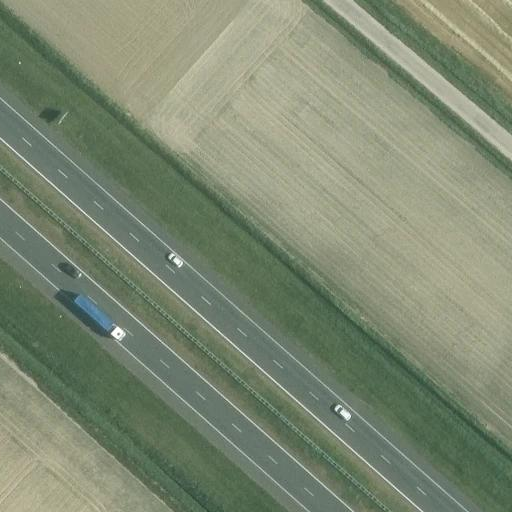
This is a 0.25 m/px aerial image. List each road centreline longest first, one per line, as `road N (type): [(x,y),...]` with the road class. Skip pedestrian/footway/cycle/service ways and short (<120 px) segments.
road 1 (motorway): [(443,511),(0,119)]
road 2 (motorway): [(0,221),(329,511)]
road 3 (unclassified): [(511,151),(335,0)]
